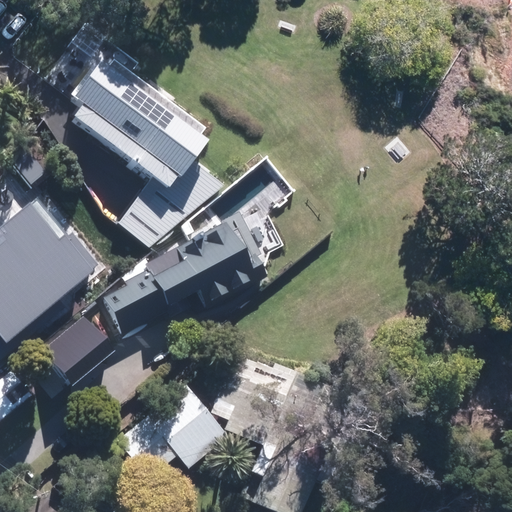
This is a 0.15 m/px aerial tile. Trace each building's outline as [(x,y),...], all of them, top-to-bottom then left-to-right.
[(115,228),(146,252),(219,190),(185,164),(204,139),(128,82),(119,93),(95,74),(61,118),(96,144),(94,148),(146,187),(115,228)] [(67,150),(50,126),(32,138),(49,162),(67,150)] [(25,203),(0,223),(0,356),(69,300),(63,293),(100,263),(72,229),(57,242),(25,203)] [(101,305),(120,340),(195,299),(203,315),(263,282),(251,261),(256,259),(234,220),(141,270),(143,274),(101,305)] [(34,352),(67,393),(119,351),(86,310),(34,352)] [(245,511),(298,511),(346,400),(256,362),(253,368),(232,360),(208,418),(226,425),(222,436),(258,451),(246,480),(257,485),(245,511)] [(114,445),(145,483),(174,460),(185,473),(225,442),(184,390),(114,445)]
